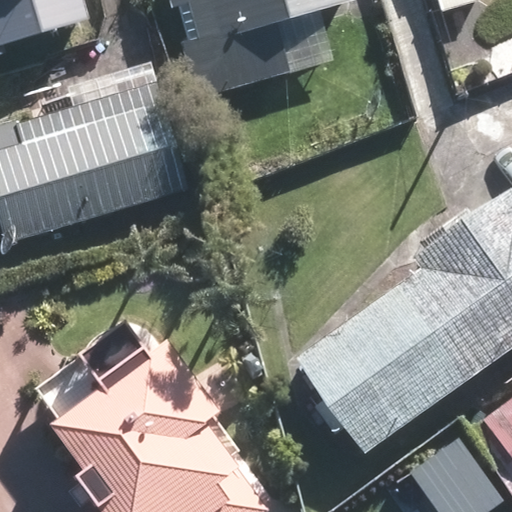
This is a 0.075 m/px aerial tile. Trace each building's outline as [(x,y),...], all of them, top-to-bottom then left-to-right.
[(66,0),(0,0),(0,53),(76,30),(66,0)] [(153,0),(185,105),(325,63),(313,23),(344,14),(339,0),(153,0)] [(420,0),(426,20),(475,7),(472,0),(420,0)] [(60,114),(0,130),(0,253),(172,209),(138,79),(56,101),(60,114)] [(277,371),(346,468),(511,351),(511,204),(494,217),(482,200),(392,263),(404,281),(277,371)] [(264,511),(149,351),(124,369),(103,339),(54,374),(75,403),(20,442),(71,511),(264,511)] [(511,400),(478,427),(511,470),(511,400)]
